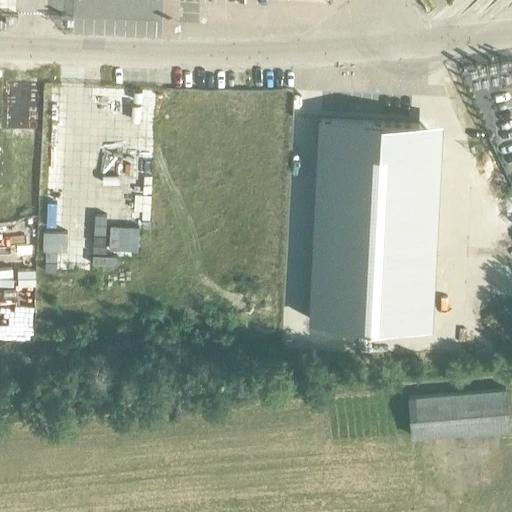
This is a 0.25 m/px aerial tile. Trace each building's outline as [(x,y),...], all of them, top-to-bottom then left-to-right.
[(321,116),(311,319),(430,326),(439,144),(419,121),(321,116)] [(96,119),(95,140),(131,142),(132,120),(96,119)] [(132,120),(131,142),(158,143),(159,122),(132,120)] [(192,123),(191,145),(218,146),(219,125),(192,123)] [(219,125),(218,146),(253,148),(254,127),(219,125)] [(95,140),(94,162),(130,164),(131,142),(95,140)] [(131,142),(130,164),(157,165),(158,143),(131,142)] [(191,145),(190,167),(217,168),(218,146),(191,145)] [(218,146),(217,168),(252,170),(253,148),(218,146)] [(94,162),(93,183),(129,185),(130,164),(94,162)] [(130,164),(129,185),(156,187),(157,165),(130,164)] [(190,167),(189,188),(216,190),(217,168),(190,167)] [(217,168),(216,190),(251,191),(252,170),(217,168)] [(93,183),(92,205),(128,207),(129,185),(93,183)] [(129,185),(128,207),(156,208),(156,187),(129,185)] [(189,188),(188,210),(215,211),(216,190),(189,188)] [(216,190),(215,211),(250,213),(251,191),(216,190)] [(92,205),(91,227),(127,228),(128,207),(92,205)] [(128,207),(127,228),(154,230),(156,208),(128,207)] [(188,210),(187,231),(214,233),(215,211),(188,210)] [(215,211),(214,233),(249,234),(250,213),(215,211)] [(91,227),(91,248),(126,250),(127,228),(91,227)] [(127,228),(126,250),(154,251),(154,230),(127,228)] [(187,231),(186,253),(213,254),(214,233),(187,231)] [(214,233),(213,254),(248,256),(249,234),(214,233)] [(91,248),(90,270),(125,272),(126,250),(91,248)] [(126,250),(125,272),(153,273),(154,251),(126,250)] [(186,253),(185,274),(212,276),(213,254),(186,253)] [(213,254),(212,276),(247,278),(248,256),(213,254)] [(90,270),(89,291),(124,293),(125,272),(90,270)] [(125,272),(124,293),(152,294),(153,273),(125,272)] [(185,274),(184,296),(211,297),(212,276),(185,274)] [(212,276),(211,297),(246,299),(247,278),(212,276)] [(89,291),(88,313),(121,315),(124,315),(124,293),(89,291)] [(124,293),(124,315),(151,316),(152,294),(124,293)] [(184,296),(183,318),(210,319),(211,297),(184,296)] [(211,297),(210,319),(214,319),(245,321),(246,299),(211,297)] [(88,313),(86,340),(120,339),(121,315),(88,313)] [(121,315),(120,339),(149,339),(151,316),(124,315),(121,315)] [(183,318),(182,339),(213,341),(214,319),(210,319),(183,318)] [(214,319),(213,341),(244,342),(245,321),(214,319)] [(413,437),(509,429),(506,388),(410,396),(413,437)]
